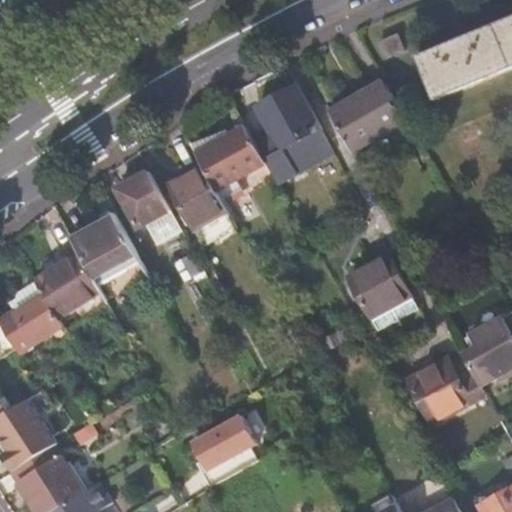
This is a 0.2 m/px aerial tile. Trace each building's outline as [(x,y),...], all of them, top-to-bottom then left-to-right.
[(421,56),(419,57),(437,101),(440,100),(439,99),(511,68),(511,20),(422,58),(421,56)] [(398,36),(378,44),(385,59),(404,52),(398,36)] [(407,120),(384,80),(331,112),(353,152),(407,120)] [(296,85),(257,107),(270,130),(270,131),(273,129),(277,136),(259,147),(268,162),(280,183),(298,173),(333,153),(315,120),(316,119),(297,85),(296,85)] [(247,125),(198,153),(205,166),(218,190),(268,162),(259,147),(255,139),(247,125)] [(255,139),(259,147),(277,136),(273,129),(270,131),(270,130),(255,139)] [(227,209),(228,208),(218,190),(205,166),(172,185),(195,227),(197,226),(205,239),(234,222),(227,209)] [(173,211),(151,171),(120,188),(142,228),(173,211)] [(82,254),(104,293),(108,300),(152,276),(118,215),(74,239),(82,254)] [(195,277),(206,270),(196,252),(185,258),(195,277)] [(82,254),(38,281),(39,281),(44,290),(62,319),(104,293),(82,254)] [(350,279),(373,317),(413,294),(390,256),(350,279)] [(59,344),(73,336),(62,319),(44,290),(39,281),(15,298),(14,304),(19,312),(2,322),(22,354),(53,335),(59,344)] [(413,294),(373,317),(380,331),(420,308),(413,294)] [(511,313),(460,344),(466,354),(484,388),(511,371),(511,313)] [(487,394),(484,388),(466,354),(453,362),(451,360),(412,382),(435,423),(487,394)] [(0,418),(12,411),(9,408),(3,398),(0,393),(0,418)] [(61,432),(37,395),(12,411),(0,418),(0,435),(7,447),(4,449),(7,454),(17,471),(59,445),(54,436),(61,432)] [(3,398),(9,408),(14,405),(7,395),(3,398)] [(213,487),(262,461),(255,448),(261,445),(246,416),(196,443),(206,460),(211,470),(206,473),(213,487)] [(96,434),(91,425),(78,433),(83,442),(96,434)] [(88,491),(59,445),(17,471),(42,511),(55,511),(71,502),(88,491)] [(55,511),(102,511),(116,502),(103,482),(88,491),(71,502),(55,511)] [(511,511),(511,488),(482,506),(485,511),(511,511)] [(344,511),(335,494),(319,502),(324,511),(344,511)] [(389,511),(401,505),(395,494),(375,505),(379,511),(389,511)] [(434,511),(465,511),(458,498),(434,511)]
